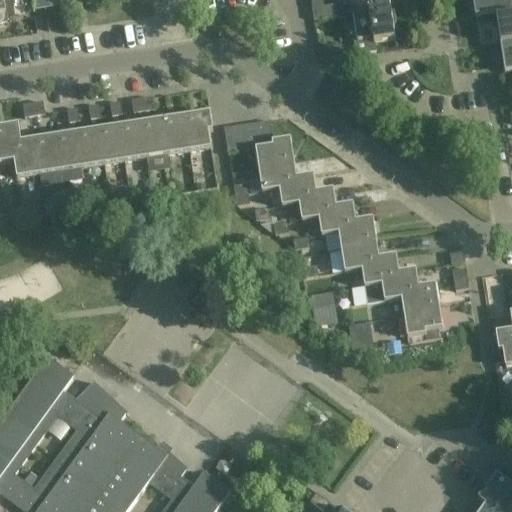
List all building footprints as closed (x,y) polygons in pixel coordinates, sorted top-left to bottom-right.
[(0,0),(0,26),(7,25),(7,20),(15,19),(12,0),(4,0),(3,0),(0,0)] [(31,0),(33,13),(46,11),(44,0),(31,0)] [(62,0),(49,0),(51,10),(64,8),(62,0)] [(351,0),(354,16),(370,14),(370,9),(391,6),(390,0),(351,0)] [(497,16),(497,20),(511,17),(511,0),(470,0),(473,13),(475,12),(477,19),(497,16)] [(336,6),(312,10),(314,23),(338,19),(336,6)] [(392,12),(391,6),(370,9),(370,14),(354,16),(358,44),(354,45),(356,57),(377,54),(376,46),(397,43),(395,26),(397,26),(395,12),(392,12)] [(498,27),(496,27),(498,41),(501,41),(502,48),(511,46),(511,17),(497,20),(498,27)] [(342,46),(318,50),(320,63),(344,59),(342,46)] [(502,69),(505,69),(506,76),(511,74),(511,46),(502,48),(503,54),(500,54),(502,69)] [(154,113),(152,100),(142,102),(144,115),(154,113)] [(142,102),(132,103),(134,116),(144,115),(142,102)] [(43,105),(33,106),(35,120),(45,118),(43,105)] [(110,106),(112,120),(122,118),(121,105),(110,106)] [(33,106),(23,108),(25,121),(35,120),(33,106)] [(88,110),(90,123),(101,121),(99,108),(88,110)] [(67,113),(69,126),(80,125),(78,112),(67,113)] [(211,115),(190,118),(192,135),(188,136),(191,154),(212,150),(209,134),(213,133),(211,115)] [(169,157),(191,154),(188,136),(192,135),(190,118),(168,122),(170,139),(166,139),(169,157)] [(147,161),(169,157),(166,139),(170,139),(168,122),(146,125),(148,142),(144,143),(147,161)] [(271,124),(259,125),(263,152),(275,150),(274,145),(271,124)] [(126,164),(147,161),(144,143),(148,142),(146,125),(124,128),(126,146),(123,146),(126,164)] [(252,154),(257,153),(263,152),(259,125),(248,127),(252,154)] [(0,165),(14,163),(19,162),(17,145),(22,144),(19,127),(0,129),(0,143),(1,147),(0,146),(0,165)] [(240,155),(252,154),(248,127),(236,129),(240,155)] [(105,167),(126,164),(123,146),(126,146),(124,128),(102,132),(105,149),(102,150),(105,167)] [(229,157),(240,155),(236,129),(225,130),(229,157)] [(83,171),(105,167),(102,150),(105,149),(102,132),(81,135),(83,153),(80,153),(83,171)] [(61,174),(83,171),(80,153),(83,153),(81,135),(60,138),(62,156),(58,157),(61,174)] [(60,138),(39,141),(42,159),(37,160),(39,178),(41,190),(63,186),(61,174),(58,157),(62,156),(60,138)] [(17,181),(39,178),(37,160),(42,159),(39,141),(22,144),(17,145),(19,162),(14,163),(17,181)] [(277,164),(295,162),(292,142),(274,145),(275,150),(263,152),(257,153),(260,173),(278,171),(277,164)] [(278,171),(260,173),(263,196),(280,194),(280,189),(299,186),(298,180),(295,162),(277,164),(278,171)] [(280,189),(280,194),(283,210),(301,208),(300,203),(318,200),(318,195),(315,178),(298,180),(299,186),(280,189)] [(163,187),(151,189),(153,200),(164,198),(163,187)] [(234,190),(236,201),(249,199),(248,188),(234,190)] [(335,192),(318,195),(318,200),(300,203),(301,208),(303,224),(320,221),(320,218),(338,215),(337,209),(335,192)] [(111,196),(113,207),(121,205),(119,195),(111,196)] [(236,201),(238,210),(251,208),(249,199),(236,201)] [(323,239),(340,237),(339,232),(358,229),(357,224),(354,207),(337,209),(338,215),(320,218),(320,221),(323,239)] [(23,221),(22,209),(12,211),(14,223),(23,221)] [(256,215),(257,225),(270,223),(268,213),(256,215)] [(375,221),(357,224),(358,229),(339,232),(340,237),(343,256),(361,253),(360,244),(378,242),(375,221)] [(275,229),(276,238),(289,236),(288,227),(275,229)] [(297,254),(301,253),(308,252),(307,241),(295,243),(297,254)] [(346,276),(363,273),(363,269),(382,267),(381,261),(378,242),(360,244),(361,253),(343,256),(346,276)] [(466,266),(465,255),(451,257),(453,268),(466,266)] [(397,258),(381,261),(382,267),(363,269),(363,273),(366,291),(383,288),(383,283),(401,281),(400,276),(397,258)] [(304,271),(306,281),(319,279),(318,269),(304,271)] [(383,288),(366,291),(369,308),(403,303),(402,298),(420,295),(420,290),(417,273),(400,276),(401,281),(383,283),(383,288)] [(470,293),(467,273),(454,275),(457,295),(470,293)] [(438,287),(420,290),(420,295),(402,298),(403,303),(405,322),(424,319),(423,313),(441,311),(438,287)] [(315,327),(337,324),(333,295),(311,298),(315,327)] [(424,319),(405,322),(408,341),(426,338),(427,344),(441,342),(439,333),(444,332),(441,311),(423,313),(424,319)] [(511,369),(511,333),(496,335),(499,353),(493,354),(495,368),(505,366),(506,370),(511,369)] [(353,355),(374,351),(372,340),(351,343),(353,355)] [(400,344),(386,346),(388,358),(402,356),(400,344)] [(163,470),(170,460),(110,417),(104,426),(63,397),(75,380),(49,361),(0,427),(0,494),(24,511),(220,511),(232,495),(206,476),(194,492),(163,470)] [(483,511),(496,511),(511,491),(511,485),(499,476),(480,502),(487,507),(483,511)] [(511,511),(511,491),(496,511),(511,511)] [(318,496),(312,504),(322,511),(327,511),(332,506),(318,496)]
